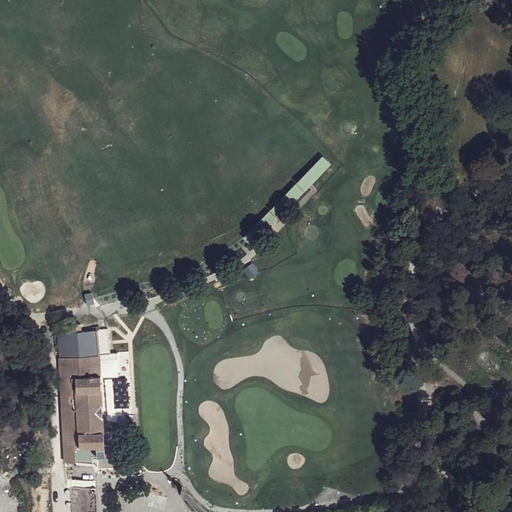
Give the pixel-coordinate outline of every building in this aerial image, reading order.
[(321,154),(295,181),(303,190),(330,163),(321,154)] [(268,209),(277,217),(303,190),(294,182),(268,209)] [(267,209),(241,236),(250,244),(276,218),(267,209)] [(76,333),(57,334),(64,464),(70,464),(75,464),(74,448),(97,447),(104,446),(100,379),(99,357),(97,332),(83,333),(76,333)] [(99,357),(100,379),(117,378),(115,356),(99,357)] [(123,468),(123,445),(104,446),(97,447),(97,457),(98,469),(123,468)] [(97,447),(74,448),(75,464),(86,465),(85,458),(97,457),(97,447)] [(92,511),(91,493),(71,490),(71,511),(92,511)]
